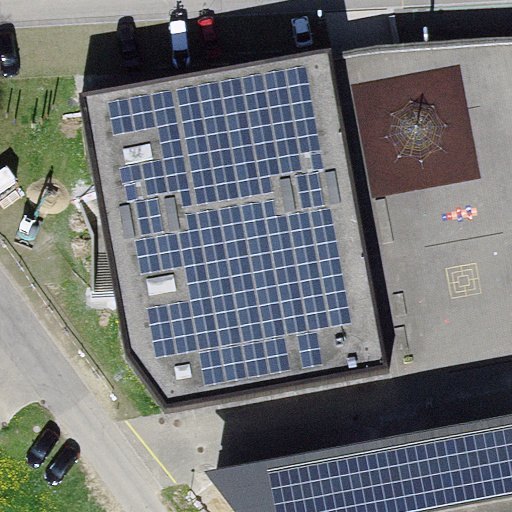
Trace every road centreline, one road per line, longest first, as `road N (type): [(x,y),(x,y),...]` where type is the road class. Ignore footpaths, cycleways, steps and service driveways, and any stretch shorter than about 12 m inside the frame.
road 1 (residential): [(35,349),(152,511)]
road 2 (residential): [(0,7),(140,0)]
